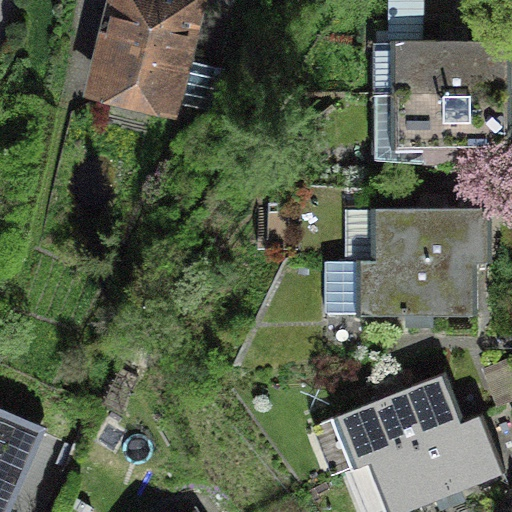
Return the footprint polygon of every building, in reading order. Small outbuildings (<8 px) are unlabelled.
[(158,0),(156,12),(117,2),(96,85),(170,103),(192,11),(177,7),(179,0),(230,13),(233,0),(158,0)] [(501,56),(381,57),(381,111),(502,110),(501,56)] [(502,164),(502,110),(381,111),(382,166),(502,164)] [(483,226),(359,227),(360,280),(463,279),(484,279),(483,226)] [(463,279),(360,280),(345,278),(346,334),(462,332),(463,279)] [(337,491),(353,484),(453,446),(435,395),(318,439),(337,491)] [(0,511),(7,511),(46,427),(0,406),(0,511)] [(453,446),(353,484),(363,511),(440,511),(502,489),(481,435),(453,446)]
